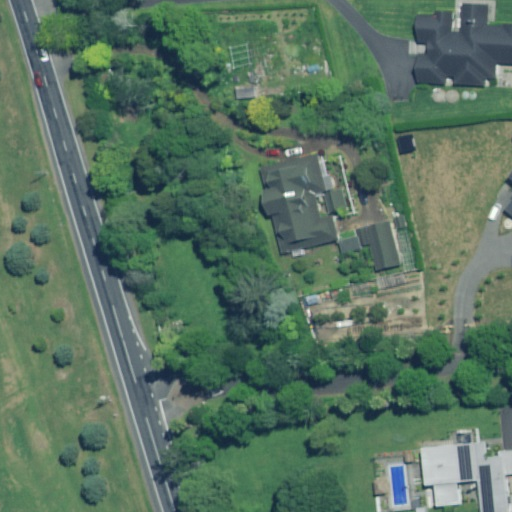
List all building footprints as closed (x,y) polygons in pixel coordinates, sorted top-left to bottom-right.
[(470,19),(423,17),(422,40),(441,40),(441,58),(423,57),(422,83),(448,84),(448,75),(460,76),(460,82),(483,83),(483,78),(497,78),(497,61),(511,61),(511,27),(469,27),(470,19)] [(330,193),(321,155),(265,170),(287,255),(343,241),(336,216),(324,219),(319,196),(330,193)] [(348,192),(328,196),(332,214),(351,210),(348,192)] [(405,265),(395,223),(364,230),(368,245),(375,243),(382,271),(405,265)] [(365,251),(362,237),(343,240),(346,255),(365,251)] [(511,511),(511,451),(503,452),(504,457),(492,458),(490,444),(431,449),(434,486),(440,485),(442,507),(461,505),(459,483),(482,481),(484,511),(511,511)]
